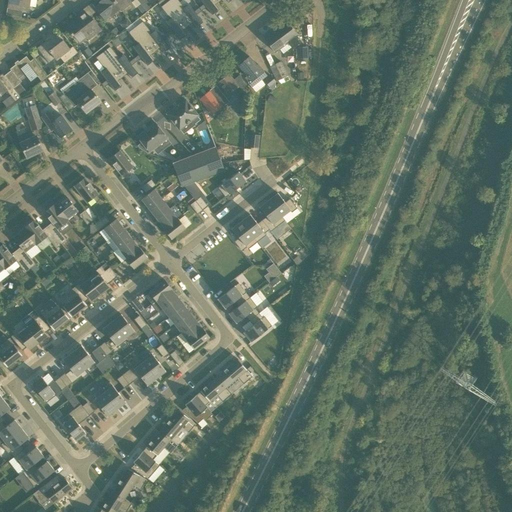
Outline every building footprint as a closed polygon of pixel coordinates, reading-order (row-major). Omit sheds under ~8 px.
[(29,8),(30,0),(9,0),(7,15),(21,17),(23,6),(29,8)] [(121,9),(113,0),(97,0),(92,4),(105,20),(110,16),(111,17),(121,9)] [(113,0),(121,9),(122,11),(132,3),(131,2),(134,0),(113,0)] [(169,0),(168,1),(187,26),(192,23),(196,28),(203,22),(188,3),(184,7),(178,0),(169,0)] [(215,4),(220,1),(219,0),(200,0),(204,4),(206,7),(212,15),(219,9),(215,4)] [(187,26),(168,1),(161,7),(169,18),(165,21),(171,29),(174,33),(180,40),(187,35),(183,30),(187,26)] [(137,7),(143,14),(146,11),(143,7),(141,4),(137,7)] [(89,17),(83,10),(78,15),(79,17),(66,27),(72,36),(74,34),(80,43),(87,38),(88,40),(101,30),(90,16),(89,17)] [(122,27),(130,22),(127,17),(119,23),(122,27)] [(142,21),(135,27),(155,52),(159,48),(163,53),(170,48),(155,29),(151,32),(142,21)] [(300,41),(296,36),(298,35),(288,21),(278,28),(284,36),(283,36),(288,43),(291,41),(294,45),(300,41)] [(109,32),(114,38),(120,33),(115,27),(109,32)] [(155,52),(135,27),(128,32),(137,43),(133,47),(139,54),(142,58),(147,66),(154,60),(150,55),(155,52)] [(275,52),(279,49),(283,54),(292,47),(288,43),(283,36),(284,36),(278,28),(264,39),(275,52)] [(62,41),(54,32),(47,37),(49,39),(37,48),(49,63),(55,58),(57,59),(60,57),(65,63),(78,53),(73,46),(70,48),(63,40),(62,41)] [(110,46),(103,52),(122,77),(127,73),(131,78),(138,73),(123,54),(119,57),(110,46)] [(297,60),(308,59),(307,47),(296,47),(297,60)] [(88,48),(83,52),(87,58),(93,53),(88,48)] [(118,80),(122,77),(103,52),(96,57),(104,69),(100,72),(106,80),(109,83),(115,91),(122,85),(118,80)] [(30,61),(26,56),(10,69),(13,72),(6,77),(4,75),(4,76),(14,88),(17,85),(20,83),(21,82),(19,79),(26,74),(31,81),(38,76),(41,81),(47,76),(33,59),(30,61)] [(257,64),(249,56),(245,61),(244,59),(239,63),(240,64),(239,65),(245,73),(252,80),(248,83),(252,88),(267,75),(264,72),(265,71),(258,63),(257,64)] [(280,84),(290,79),(288,76),(288,75),(281,61),(269,67),(276,81),(278,80),(280,84)] [(98,80),(91,70),(88,73),(95,82),(98,80)] [(91,90),(97,85),(95,82),(88,73),(72,85),(63,92),(73,105),(78,101),(87,113),(101,102),(91,90)] [(0,75),(0,96),(0,97),(7,91),(15,102),(21,97),(14,88),(4,76),(3,74),(0,75)] [(240,75),(234,80),(228,74),(218,82),(228,94),(234,89),(238,94),(239,99),(238,116),(243,117),(244,89),(246,87),(240,75)] [(267,84),(270,88),(272,90),(275,88),(275,82),(276,82),(274,79),(271,76),(265,81),(267,84)] [(210,90),(199,99),(212,115),(223,106),(210,90)] [(32,131),(43,127),(32,91),(24,98),(24,99),(22,99),(25,108),(32,131)] [(56,106),(62,101),(55,91),(48,96),(56,106)] [(270,95),(267,102),(274,105),(277,99),(270,95)] [(10,97),(4,101),(7,106),(13,101),(10,97)] [(174,125),(175,124),(180,129),(192,120),(195,124),(200,120),(197,116),(198,115),(186,99),(167,114),(171,119),(170,120),(174,125)] [(55,120),(48,111),(41,116),(52,131),(54,129),(60,137),(71,129),(61,115),(55,120)] [(142,142),(138,145),(139,148),(148,153),(149,152),(150,152),(167,138),(156,123),(138,137),(142,142)] [(43,150),(34,131),(27,135),(25,132),(18,136),(21,143),(27,158),(43,150)] [(250,134),(248,147),(259,148),(260,135),(250,134)] [(220,160),(216,148),(194,157),(173,164),(175,170),(176,173),(181,184),(182,187),(184,186),(224,171),(220,160)] [(122,175),(133,166),(120,150),(110,158),(114,164),(113,164),(122,175)] [(229,194),(246,181),(239,172),(222,185),(229,194)] [(89,183),(85,178),(75,186),(87,202),(98,193),(90,183),(89,183)] [(146,193),(156,185),(151,179),(141,187),(146,193)] [(174,182),(167,188),(170,192),(178,186),(174,182)] [(149,209),(162,199),(154,189),(142,199),(149,209)] [(278,193),(269,200),(282,217),(290,210),(292,212),(297,208),(290,199),(285,202),(278,193)] [(78,211),(66,196),(63,199),(62,198),(55,204),(68,220),(78,211)] [(200,197),(196,200),(203,210),(208,206),(200,197)] [(157,219),(170,209),(162,199),(149,209),(157,219)] [(198,214),(203,210),(196,200),(190,205),(192,207),(198,214)] [(282,217),(269,200),(260,207),(267,216),(262,220),(269,229),(275,225),(273,223),(282,217)] [(57,228),(68,220),(55,204),(45,211),(49,217),(57,228)] [(165,228),(177,218),(170,209),(157,219),(165,228)] [(87,224),(93,220),(85,210),(80,214),(87,224)] [(269,229),(262,220),(257,224),(250,214),(241,221),(254,238),(263,232),(264,233),(269,229)] [(100,229),(110,221),(105,215),(97,222),(95,223),(100,229)] [(172,239),(186,228),(178,218),(177,218),(165,228),(164,229),(172,239)] [(111,238),(124,228),(116,219),(104,228),(111,238)] [(38,225),(34,220),(24,228),(36,243),(46,235),(39,225),(38,225)] [(254,238),(241,221),(232,228),(239,238),(235,241),(242,251),(247,246),(246,245),(254,238)] [(25,251),(36,243),(24,228),(17,233),(18,234),(14,237),(25,251)] [(119,248),(132,238),(124,228),(111,238),(119,248)] [(62,244),(67,240),(59,230),(54,234),(62,244)] [(270,230),(255,239),(260,248),(275,239),(270,230)] [(56,248),(62,244),(54,234),(49,238),(56,248)] [(127,258),(140,248),(132,238),(119,248),(127,258)] [(7,249),(3,244),(0,246),(0,261),(6,268),(16,260),(8,249),(7,249)] [(135,267),(148,257),(140,248),(127,258),(126,258),(134,268),(135,267)] [(31,268),(36,264),(28,254),(23,258),(31,268)] [(297,256),(292,260),(296,264),(301,261),(297,256)] [(72,257),(68,260),(72,266),(76,263),(72,257)] [(25,273),(31,268),(23,258),(17,263),(25,273)] [(273,263),(267,269),(269,272),(276,267),(273,263)] [(89,279),(101,294),(110,287),(108,284),(112,280),(105,271),(102,266),(96,270),(98,272),(89,279)] [(105,271),(112,280),(117,276),(112,270),(110,267),(105,271)] [(269,282),(269,283),(272,287),(281,280),(277,276),(269,282)] [(48,277),(42,282),(46,287),(52,282),(48,277)] [(101,294),(89,279),(81,285),(79,283),(73,288),(85,302),(89,298),(92,301),(101,294)] [(157,300),(171,289),(172,289),(165,280),(150,292),(157,301),(157,300)] [(238,306),(246,300),(248,299),(243,293),(242,294),(235,286),(218,299),(225,308),(235,301),(238,306)] [(72,317),(82,309),(87,305),(85,302),(73,288),(68,292),(69,294),(60,302),(72,317)] [(171,289),(157,300),(163,308),(178,297),(171,289)] [(178,297),(163,308),(169,316),(184,305),(178,297)] [(246,300),(238,306),(229,313),(237,322),(246,315),(250,320),(259,313),(255,307),(253,309),(246,300)] [(70,318),(58,303),(48,311),(47,309),(41,313),(55,330),(70,318)] [(184,305),(169,316),(175,324),(190,313),(184,305)] [(190,313),(175,324),(182,332),(196,321),(190,313)] [(259,313),(250,320),(253,325),(244,332),(251,341),(268,328),(261,320),(263,318),(259,313)] [(126,338),(135,331),(122,314),(113,321),(126,338)] [(27,327),(39,343),(48,335),(45,333),(50,329),(39,315),(34,319),(35,321),(27,327)] [(142,328),(147,324),(140,315),(135,319),(142,328)] [(117,345),(126,338),(113,321),(104,328),(117,345)] [(196,321),(182,332),(188,340),(202,329),(196,321)] [(162,329),(159,325),(157,326),(153,329),(156,334),(162,329)] [(30,350),(39,343),(27,327),(19,334),(17,332),(11,336),(22,350),(27,347),(30,350)] [(203,328),(202,329),(188,340),(194,349),(210,337),(203,328)] [(159,337),(163,342),(169,338),(165,333),(159,337)] [(0,357),(8,367),(18,359),(23,355),(9,338),(4,342),(5,344),(0,348),(0,357)] [(112,351),(105,342),(100,346),(107,355),(112,351)] [(162,344),(156,348),(164,357),(169,353),(163,346),(162,344)] [(73,352),(86,368),(95,361),(82,345),(73,352)] [(102,359),(107,355),(100,346),(95,350),(102,359)] [(73,352),(64,359),(77,375),(86,368),(73,352)] [(144,361),(157,377),(166,370),(153,354),(144,361)] [(221,373),(217,377),(226,387),(237,376),(243,382),(252,375),(237,358),(221,372),(221,373)] [(157,377),(144,361),(135,368),(148,384),(157,377)] [(130,384),(135,380),(128,371),(123,374),(130,384)] [(68,386),(73,382),(66,373),(61,377),(68,386)] [(125,388),(130,384),(123,374),(118,378),(125,388)] [(34,383),(47,399),(56,392),(43,376),(34,383)] [(232,393),(226,387),(217,377),(216,376),(200,391),(201,391),(196,395),(205,405),(209,401),(210,401),(217,394),(223,401),(231,393),(231,394),(232,393)] [(61,377),(56,381),(63,390),(68,386),(61,377)] [(118,408),(127,401),(114,385),(105,392),(118,408)] [(96,399),(109,415),(118,408),(105,392),(96,399)] [(205,405),(196,395),(185,404),(187,406),(183,410),(183,409),(183,410),(198,423),(211,412),(205,405)] [(5,420),(1,415),(11,408),(4,399),(0,401),(0,423),(2,422),(5,420)] [(96,411),(88,402),(83,405),(90,415),(96,411)] [(83,405),(78,409),(85,419),(90,415),(83,405)] [(171,439),(175,434),(182,427),(188,433),(196,424),(179,409),(165,426),(161,430),(171,439)] [(74,416),(65,423),(78,439),(87,432),(74,416)] [(22,429),(15,420),(6,427),(2,422),(0,423),(0,434),(5,442),(22,429)] [(23,449),(20,445),(29,438),(22,429),(5,442),(11,450),(9,451),(14,457),(23,449)] [(143,451),(153,459),(157,455),(164,448),(170,453),(177,445),(178,445),(171,439),(161,430),(147,446),(147,447),(143,451)] [(26,469),(34,464),(43,456),(36,447),(27,454),(23,449),(14,457),(18,462),(20,461),(26,469)] [(131,467),(148,478),(160,465),(153,459),(143,451),(134,461),(136,463),(132,467),(131,467)] [(29,476),(31,475),(38,484),(54,471),(47,461),(38,468),(34,464),(26,469),(24,471),(29,476)] [(125,498),(128,493),(133,485),(141,489),(147,480),(128,468),(117,486),(113,491),(125,498)] [(60,480),(57,476),(33,494),(40,502),(48,496),(53,503),(73,488),(64,477),(60,480)] [(132,503),(125,498),(113,491),(102,509),(100,511),(115,511),(119,508),(125,511),(126,511),(132,503),(132,504),(132,503)]
